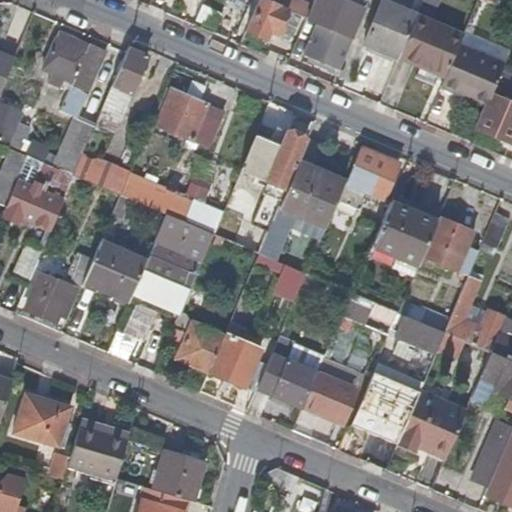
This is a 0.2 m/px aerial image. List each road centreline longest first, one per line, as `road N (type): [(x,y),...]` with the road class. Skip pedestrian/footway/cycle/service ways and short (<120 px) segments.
road 1 (residential): [(88,0),(511,181)]
road 2 (residential): [(249,433),(0,331)]
road 3 (residential): [(432,511),(249,433)]
